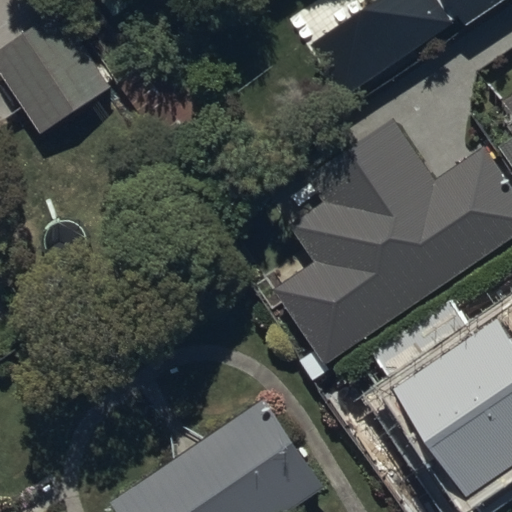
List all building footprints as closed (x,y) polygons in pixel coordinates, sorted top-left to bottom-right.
[(386,0),(315,47),(349,99),(497,0),(386,0)] [(0,55),(0,72),(46,138),(114,90),(60,13),(0,55)] [(162,53),(120,85),(181,164),(223,132),(162,53)] [(313,262),(275,288),(325,361),(511,234),(511,188),(484,146),(436,178),(394,117),(305,177),(322,202),(288,225),(313,262)] [(511,141),(503,148),(511,162),(511,141)] [(411,410),(397,419),(454,503),(471,491),(485,511),(494,511),(511,500),(511,335),(480,357),(477,352),(405,401),(411,410)] [(268,400),(114,506),(117,511),(297,511),(330,490),(268,400)]
